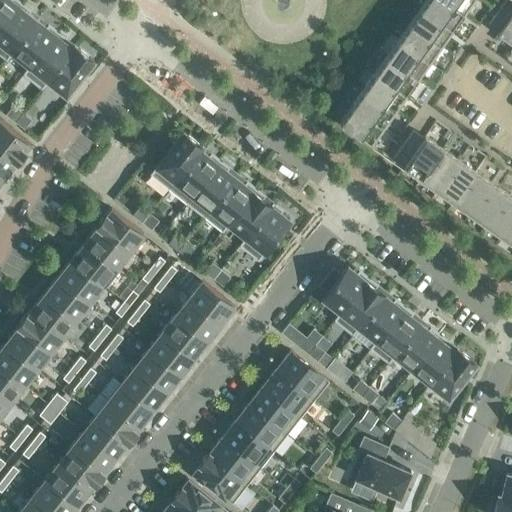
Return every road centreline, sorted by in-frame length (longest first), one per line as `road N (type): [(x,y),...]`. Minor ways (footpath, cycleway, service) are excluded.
road 1 (residential): [(110,511),(354,206)]
road 2 (residential): [(143,38),(354,206)]
road 3 (residential): [(143,38),(47,162),(0,252)]
road 4 (residential): [(354,206),(511,332)]
road 5 (residential): [(445,511),(511,353)]
